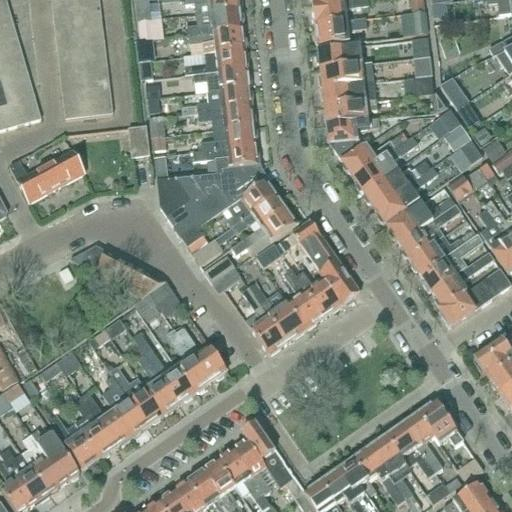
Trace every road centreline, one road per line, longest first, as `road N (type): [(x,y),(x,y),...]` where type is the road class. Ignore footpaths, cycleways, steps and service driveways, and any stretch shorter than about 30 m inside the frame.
road 1 (residential): [(382,291),(290,141),(273,0)]
road 2 (residential): [(105,511),(114,506),(114,483),(252,384)]
road 3 (residential): [(252,384),(382,291)]
road 4 (residential): [(511,475),(438,364)]
